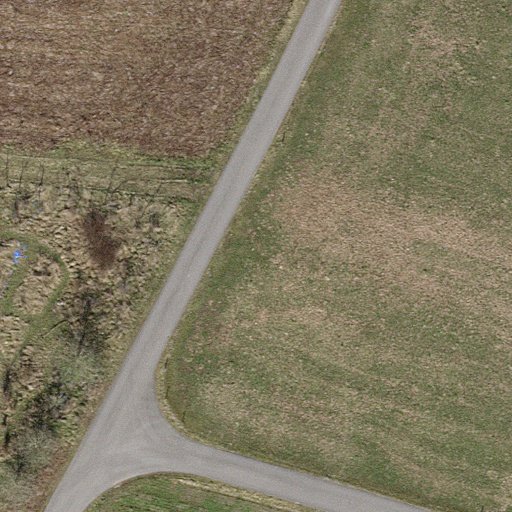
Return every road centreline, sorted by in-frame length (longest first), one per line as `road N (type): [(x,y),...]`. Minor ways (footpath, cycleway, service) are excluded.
road 1 (track): [(67,511),(328,0)]
road 2 (track): [(377,511),(108,436)]
